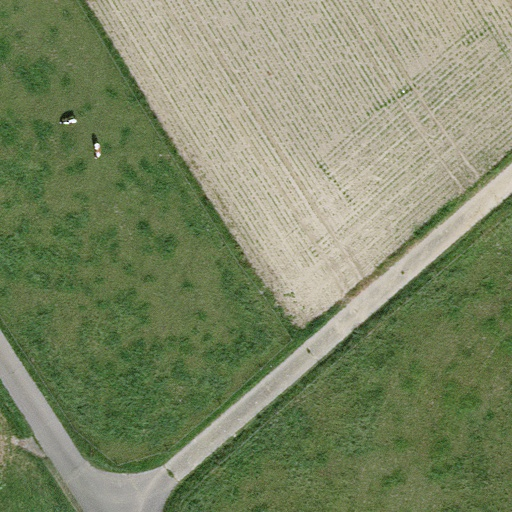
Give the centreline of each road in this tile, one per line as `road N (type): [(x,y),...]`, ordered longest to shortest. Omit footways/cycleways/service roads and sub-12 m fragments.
road 1 (track): [(129,511),(511,183)]
road 2 (track): [(0,352),(109,511)]
